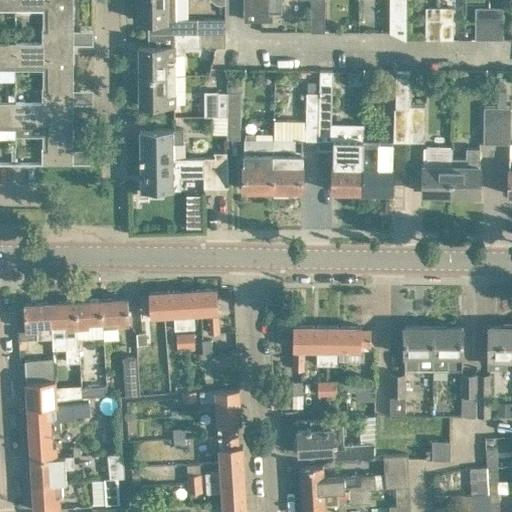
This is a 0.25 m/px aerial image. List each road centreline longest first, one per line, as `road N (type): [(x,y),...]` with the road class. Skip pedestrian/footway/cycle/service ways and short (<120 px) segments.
road 1 (unclassified): [(511,261),(247,257)]
road 2 (residential): [(268,511),(247,257)]
road 3 (unclassified): [(247,257),(0,254)]
road 4 (residential): [(111,0),(110,170)]
